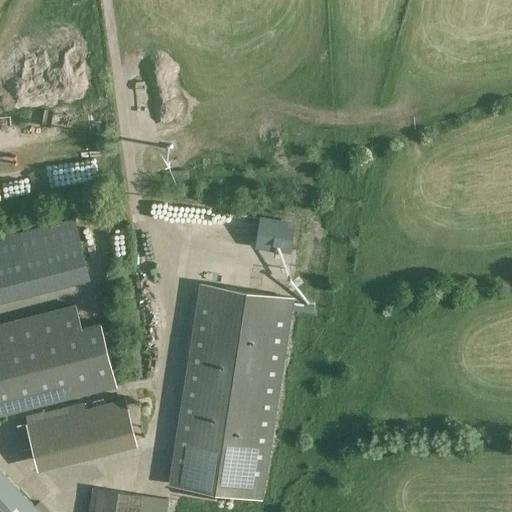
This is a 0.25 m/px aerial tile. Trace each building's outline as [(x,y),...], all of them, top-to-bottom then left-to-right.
[(0,279),(33,271),(22,231),(0,236),(0,279)] [(261,497),(292,297),(200,283),(169,483),(261,497)] [(0,413),(113,386),(98,323),(79,327),(74,305),(0,323),(0,413)] [(27,464),(124,445),(115,398),(18,416),(27,464)] [(41,511),(0,467),(0,511),(41,511)] [(139,511),(142,494),(93,485),(88,511),(139,511)]
